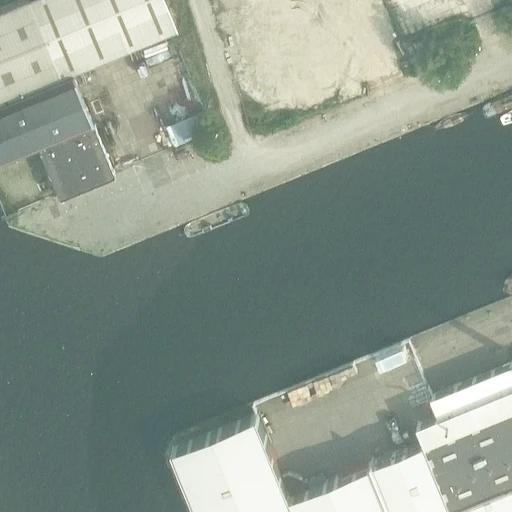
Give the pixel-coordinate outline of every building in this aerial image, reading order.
[(58,78),(60,77),(28,0),(19,0),(0,8),(0,101),(2,101),(14,96),(16,95),(28,90),(30,89),(42,84),(44,83),(56,79),(56,78),(58,77),(58,78)] [(28,0),(60,77),(70,73),(70,72),(72,71),(72,70),(175,26),(164,0),(28,0)] [(0,158),(6,156),(9,155),(20,150),(20,151),(23,150),(23,149),(34,144),(34,145),(37,144),(36,143),(48,138),(48,139),(51,138),(51,137),(62,133),(65,132),(76,127),(79,126),(90,121),(93,120),(92,118),(91,118),(88,110),(76,82),(73,74),(72,71),(70,72),(70,73),(60,77),(58,78),(58,77),(56,78),(56,79),(44,83),(42,84),(30,89),(28,90),(16,95),(14,96),(2,101),(0,101),(0,158)] [(37,144),(58,196),(114,172),(93,120),(90,121),(79,126),(76,127),(65,132),(62,133),(51,137),(51,138),(48,139),(48,138),(36,143),(37,144)] [(422,304),(511,267),(511,241),(413,282),(409,285),(405,289),(402,294),(402,300),(406,304),(412,306),(417,306),(422,304)] [(449,321),(511,294),(511,268),(440,299),(435,301),(431,305),(428,310),(428,316),(433,320),(438,323),(444,323),(449,321)] [(403,344),(381,354),(385,365),(408,355),(403,344)] [(511,511),(511,361),(434,394),(432,395),(439,413),(418,421),(426,440),(325,481),(322,474),(306,481),(288,473),(283,476),(257,413),(173,448),(198,511),(511,511)]
